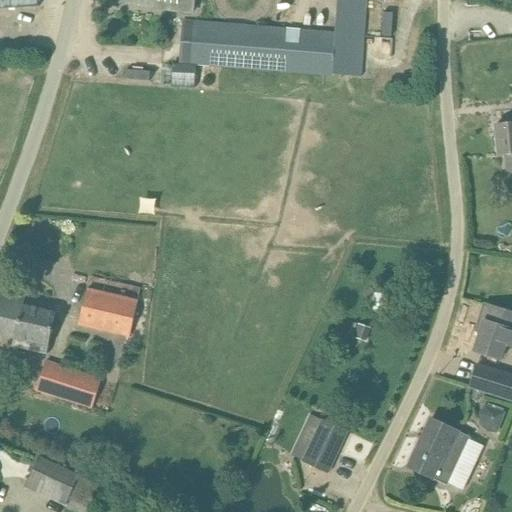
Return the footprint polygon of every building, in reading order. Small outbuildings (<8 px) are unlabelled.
[(0,0),(0,8),(39,6),(38,0),(0,0)] [(194,0),(121,0),(121,3),(192,14),(194,0)] [(200,27),(197,65),(361,77),(367,0),(337,0),(335,34),(200,23),(200,27)] [(195,90),(196,66),(173,64),(171,88),(195,90)] [(511,123),(496,125),(499,156),(505,155),(506,169),(511,173),(511,123)] [(131,338),(139,299),(88,287),(79,325),(131,338)] [(25,299),(12,296),(0,292),(0,335),(14,339),(12,348),(45,357),(56,316),(23,307),(25,299)] [(510,312),(485,304),(480,320),(484,322),(475,351),(501,360),(506,345),(511,347),(511,329),(505,327),(510,312)] [(93,412),(102,381),(45,362),(35,393),(93,412)] [(511,400),(511,376),(477,365),(470,387),(511,400)] [(486,402),(479,425),(499,431),(506,408),(486,402)] [(348,432),(309,413),(291,454),(328,473),(348,432)] [(432,419),(409,468),(433,479),(448,486),(449,483),(463,490),(484,446),(469,439),(470,437),(460,432),(432,419)] [(99,485),(80,476),(39,457),(25,486),(67,505),(70,499),(88,508),(99,485)]
